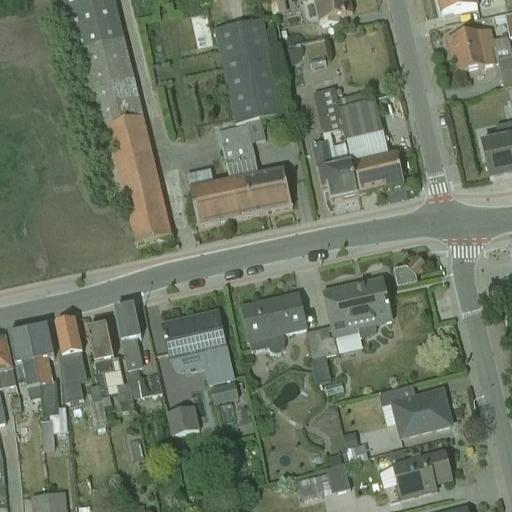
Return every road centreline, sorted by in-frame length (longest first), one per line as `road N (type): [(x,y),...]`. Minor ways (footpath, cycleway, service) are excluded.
road 1 (tertiary): [(445,218),(184,272),(0,321)]
road 2 (residential): [(511,473),(445,218)]
road 3 (residential): [(394,0),(445,218)]
